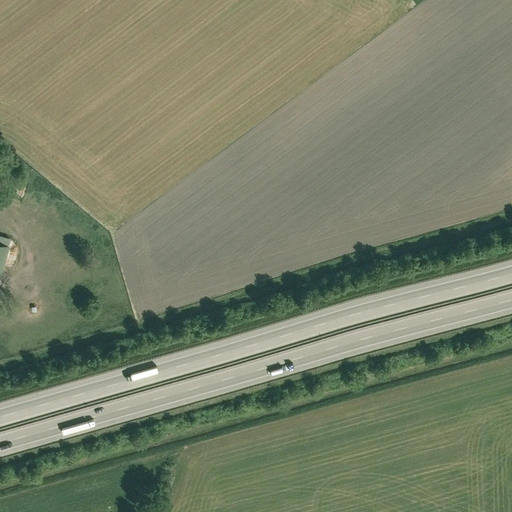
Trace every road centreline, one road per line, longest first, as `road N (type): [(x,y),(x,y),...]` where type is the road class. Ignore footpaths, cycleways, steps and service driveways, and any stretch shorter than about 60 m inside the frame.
road 1 (motorway): [(511,267),(0,411)]
road 2 (motorway): [(0,442),(511,298)]
